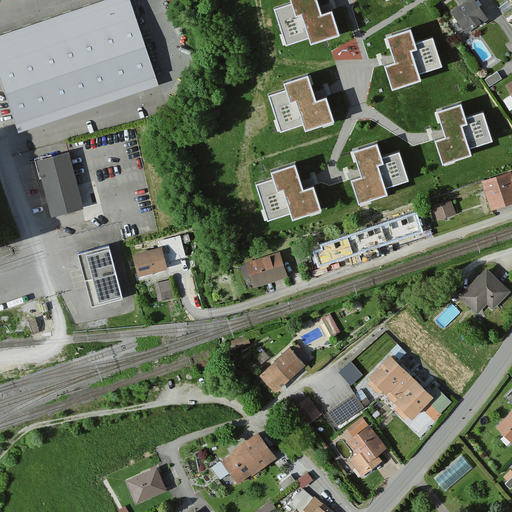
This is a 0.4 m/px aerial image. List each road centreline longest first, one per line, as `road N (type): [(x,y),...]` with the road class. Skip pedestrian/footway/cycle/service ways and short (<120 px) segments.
road 1 (residential): [(177,275),(187,304),(205,316),(511,214)]
road 2 (track): [(259,417),(209,399),(166,402),(36,425),(0,453)]
road 3 (unclassified): [(376,511),(511,342)]
road 4 (residential): [(0,149),(39,265),(0,279)]
road 5 (residential): [(349,511),(259,417)]
